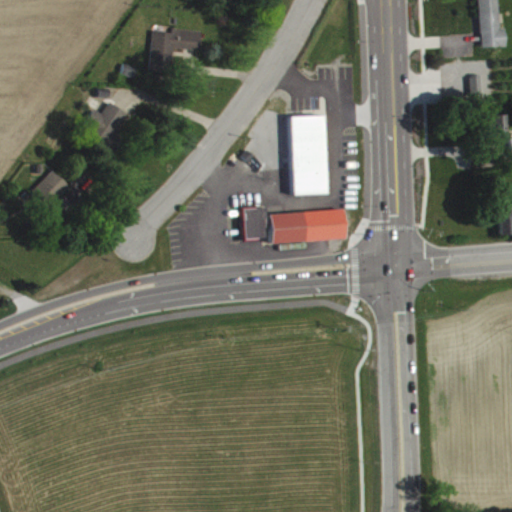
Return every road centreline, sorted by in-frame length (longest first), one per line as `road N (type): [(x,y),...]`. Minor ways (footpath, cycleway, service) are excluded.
road 1 (secondary): [(0,336),(165,289),(389,265)]
road 2 (residential): [(130,238),(194,174),(305,0)]
road 3 (primary): [(396,511),(389,265)]
road 4 (primary): [(385,226),(378,0)]
road 5 (tertiary): [(389,265),(511,255)]
